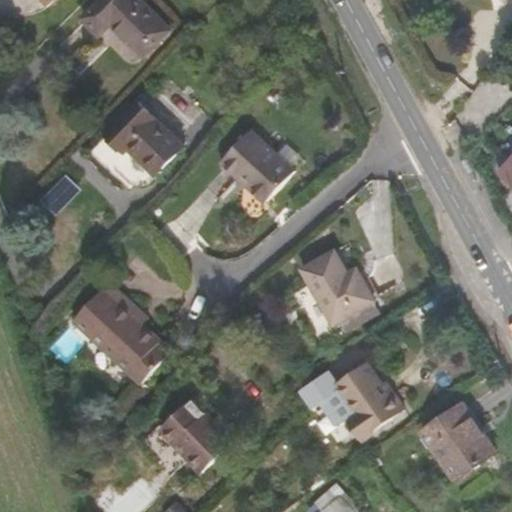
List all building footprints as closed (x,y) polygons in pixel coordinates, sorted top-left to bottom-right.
[(141,0),(104,0),(84,20),(101,38),(113,29),(144,59),(173,31),(141,0)] [(108,135),(127,153),(130,151),(156,177),(185,147),(140,102),(108,135)] [(242,176),(269,202),(297,172),(253,131),(223,164),(238,179),(242,176)] [(469,177),(475,173),(468,160),(461,164),(469,177)] [(511,160),(500,174),(511,185),(511,160)] [(266,205),(269,202),(242,176),(238,179),(266,205)] [(511,195),(501,202),(511,220),(511,195)] [(378,303),(364,278),(355,283),(350,274),(337,253),(303,270),(335,327),(378,303)] [(359,269),(350,274),(355,283),(364,278),(359,269)] [(137,317),(141,312),(111,283),(75,322),(76,324),(142,385),(171,355),(161,344),(163,342),(146,325),(137,317)] [(150,320),(141,312),(137,317),(146,325),(150,320)] [(351,417),(368,439),(410,409),(397,389),(391,391),(371,364),(339,385),(339,388),(356,413),(351,417)] [(348,420),(351,417),(356,413),(339,388),(325,398),(341,423),(348,420)] [(195,399),(161,431),(203,474),(236,443),(195,399)] [(467,403),(424,433),(456,481),(500,452),(467,403)] [(364,442),(368,439),(351,417),(348,420),(364,442)] [(362,511),(338,485),(310,510),(311,511),(362,511)]
